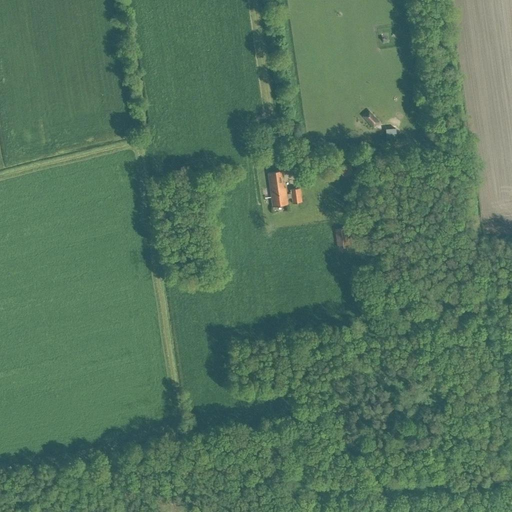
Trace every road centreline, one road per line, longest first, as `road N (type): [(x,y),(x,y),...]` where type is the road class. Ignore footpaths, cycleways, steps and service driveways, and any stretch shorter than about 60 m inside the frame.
road 1 (track): [(253,0),(275,163)]
road 2 (track): [(511,481),(392,495),(361,511)]
